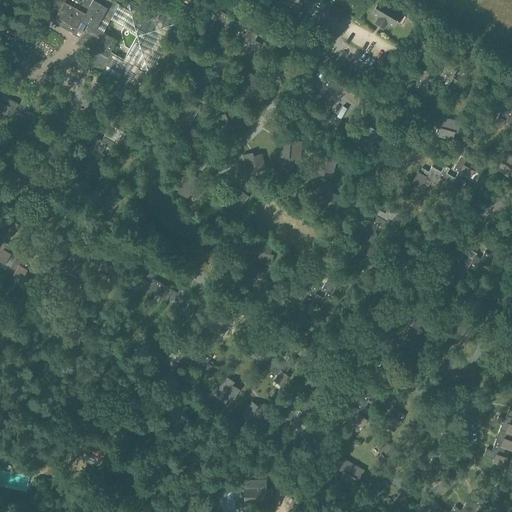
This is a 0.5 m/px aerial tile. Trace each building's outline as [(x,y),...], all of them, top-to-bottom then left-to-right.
[(60,0),(57,6),(52,4),(48,11),(84,32),(79,42),(93,50),(90,56),(89,57),(89,58),(89,59),(89,60),(90,60),(90,61),(91,62),(120,78),(111,93),(122,99),(128,89),(133,91),(139,80),(140,81),(143,77),(136,73),(139,68),(149,74),(149,75),(150,75),(149,74),(164,48),(161,47),(163,42),(166,44),(177,23),(179,23),(179,22),(177,23),(157,11),(154,16),(129,2),(128,2),(128,3),(126,8),(111,0),(60,0)] [(403,13),(381,0),(379,0),(372,13),(379,17),(376,22),(384,28),(387,22),(394,27),(403,13)] [(221,25),(227,15),(221,11),(224,5),(218,2),(212,12),(215,14),(212,19),(217,22),(216,23),(218,24),(218,23),(221,25)] [(236,29),(240,22),(227,15),(221,25),(234,33),(236,30),(236,29)] [(246,42),(252,31),(249,30),(253,23),(248,20),(245,25),(240,22),(236,29),(236,30),(242,33),(243,34),(241,38),(246,42)] [(252,31),(246,42),(249,43),(246,49),(251,51),(250,52),(252,53),(252,52),(255,54),(261,44),(255,40),(258,35),(252,31)] [(434,76),(437,70),(427,65),(425,68),(419,65),(416,70),(421,73),(418,78),(426,81),(429,75),(430,74),(434,76)] [(453,78),(454,76),(455,76),(456,74),(455,74),(456,71),(446,65),(442,72),(437,70),(434,76),(444,81),(446,78),(451,80),(453,78)] [(259,92),(265,82),(246,70),(240,80),(244,82),(239,90),(252,98),(257,91),(259,92)] [(429,83),(426,81),(418,78),(415,84),(410,82),(406,88),(417,93),(419,90),(424,92),(427,88),(428,86),(427,86),(429,83)] [(466,85),(453,78),(451,80),(447,88),(461,95),(466,85)] [(5,96),(0,105),(0,115),(4,118),(5,116),(10,119),(14,111),(19,104),(5,96)] [(507,122),(511,112),(511,111),(506,108),(509,103),(503,99),(497,110),(501,112),(494,125),(502,128),(505,121),(507,122)] [(25,123),(31,113),(28,111),(31,105),(26,102),(23,107),(19,104),(14,111),(21,115),(22,116),(20,120),(25,123)] [(189,128),(200,109),(189,104),(188,106),(181,102),(173,116),(180,120),(179,123),(189,128)] [(225,112),(217,116),(223,129),(231,125),(233,128),(242,124),(233,104),(224,108),(225,112)] [(37,116),(31,113),(22,129),(28,132),(25,137),(33,141),(39,130),(38,130),(40,126),(33,122),(37,116)] [(341,144),(352,126),(330,113),(319,131),(341,144)] [(459,133),(462,121),(440,116),(437,128),(441,129),(439,137),(453,141),(455,132),(459,133)] [(380,133),(373,128),(367,124),(353,144),(366,153),(380,133)] [(124,136),(126,133),(116,127),(112,134),(107,131),(104,137),(114,143),(115,140),(121,143),(123,138),(124,139),(125,137),(124,136)] [(114,143),(104,137),(102,140),(95,136),(92,142),(97,144),(95,149),(102,153),(105,147),(106,147),(106,146),(111,149),(114,143)] [(281,142),(280,157),(289,158),(288,162),(300,163),(302,141),(290,140),(290,143),(281,142)] [(105,155),(102,153),(95,149),(87,162),(97,168),(105,155)] [(318,150),(312,172),(323,175),(325,171),(333,173),(337,160),(328,158),(329,153),(318,150)] [(511,154),(505,150),(498,160),(502,162),(497,170),(509,178),(511,173),(511,154)] [(253,152),(242,155),(247,176),(258,173),(257,169),(265,167),(261,153),(254,155),(253,152)] [(464,175),(463,175),(469,179),(474,171),(479,174),(483,168),(461,155),(453,169),(458,172),(464,175)] [(40,179),(34,176),(38,169),(23,161),(19,168),(24,171),(21,177),(26,180),(26,179),(37,185),(40,179)] [(95,171),(97,168),(87,162),(83,169),(78,166),(74,172),(85,178),(86,174),(92,177),(94,173),(95,173),(96,172),(95,171)] [(447,183),(452,176),(447,173),(450,168),(445,165),(441,172),(438,170),(432,180),(437,183),(440,179),(441,180),(441,179),(447,183)] [(432,180),(438,170),(432,166),(429,172),(422,168),(419,173),(418,172),(412,182),(420,187),(423,182),(428,186),(432,180)] [(187,172),(178,192),(188,197),(189,193),(197,197),(203,184),(195,180),(197,177),(187,172)] [(461,180),(464,175),(458,172),(455,178),(452,176),(447,183),(445,186),(451,189),(454,185),(455,186),(462,189),(466,182),(461,180)] [(35,188),(37,185),(26,179),(26,180),(23,185),(28,187),(27,188),(27,189),(23,195),(31,199),(33,194),(38,197),(41,192),(35,188)] [(118,191),(109,183),(95,200),(103,207),(105,204),(112,210),(121,200),(115,194),(118,191)] [(236,214),(249,196),(239,189),(237,192),(231,187),(222,198),(228,203),(226,207),(236,214)] [(315,204),(334,216),(341,206),(338,204),(342,197),(329,189),(325,196),(321,193),(315,204)] [(376,215),(386,221),(388,218),(400,226),(404,219),(397,215),(399,212),(389,206),(385,213),(380,210),(376,215)] [(386,221),(376,215),(374,219),(368,215),(365,220),(370,223),(367,228),(374,232),(375,232),(378,226),(379,225),(383,227),(386,221)] [(6,235),(11,238),(18,224),(8,219),(7,222),(0,218),(0,231),(1,232),(6,235)] [(378,234),(375,232),(374,232),(367,228),(360,241),(370,247),(378,234)] [(1,254),(0,253),(0,261),(5,264),(8,259),(13,262),(19,252),(15,250),(19,243),(14,241),(11,246),(6,243),(2,250),(3,250),(1,254)] [(370,247),(360,241),(356,247),(351,244),(347,250),(357,256),(359,253),(364,256),(365,254),(372,258),(377,251),(370,247)] [(252,248),(249,259),(270,265),(273,255),(270,254),(273,246),(259,242),(256,250),(252,248)] [(200,245),(191,258),(198,262),(195,265),(206,272),(218,253),(208,246),(206,249),(200,245)] [(86,258),(89,252),(79,247),(77,250),(71,246),(68,252),(73,254),(70,259),(77,263),(80,257),(81,257),(81,256),(86,258)] [(476,255),(477,253),(467,247),(459,261),(469,267),(472,261),(476,255)] [(104,261),(105,259),(106,260),(107,258),(106,257),(108,254),(98,249),(94,255),(89,252),(86,258),(95,264),(97,261),(102,264),(104,261)] [(19,252),(13,262),(10,268),(16,271),(14,275),(21,279),(29,264),(22,260),(25,255),(19,252)] [(472,261),(482,267),(484,264),(489,267),(492,262),(493,263),(494,261),(493,261),(495,258),(485,252),(481,258),(476,255),(472,261)] [(77,263),(70,259),(66,266),(61,263),(57,268),(67,274),(69,271),(82,278),(86,272),(78,268),(80,265),(77,263)] [(117,269),(104,261),(102,264),(98,271),(101,273),(96,281),(103,284),(107,277),(111,279),(117,269)] [(467,269),(469,267),(459,261),(455,267),(450,264),(446,269),(456,275),(458,272),(463,276),(466,271),(467,272),(468,270),(467,269)] [(151,270),(149,272),(145,269),(140,276),(142,278),(136,289),(145,294),(148,289),(149,290),(149,291),(151,292),(151,291),(154,292),(160,282),(153,278),(156,273),(151,270)] [(456,275),(446,269),(444,273),(438,269),(436,272),(434,271),(430,279),(436,283),(437,282),(444,286),(448,280),(449,278),(453,281),(456,275)] [(327,292),(332,295),(340,282),(330,276),(322,289),(327,292)] [(169,297),(173,290),(160,282),(154,292),(167,300),(169,297)] [(316,303),(320,296),(315,293),(318,288),(313,285),(309,292),(306,290),(300,300),(306,303),(308,299),(309,300),(309,299),(315,303),(316,303)] [(297,291),(290,287),(280,304),(287,308),(291,301),(294,303),(297,298),(300,300),(306,290),(300,286),(297,291)] [(180,309),(185,299),(182,297),(186,291),(181,288),(178,293),(173,290),(169,297),(175,301),(176,302),(174,306),(180,309)] [(329,300),(332,295),(327,292),(323,298),(320,296),(316,303),(315,303),(314,306),(319,309),(322,305),(323,306),(330,310),(334,303),(329,300)] [(185,299),(180,309),(183,311),(175,324),(181,327),(186,320),(189,321),(195,311),(188,307),(191,302),(185,299)] [(275,310),(278,305),(267,299),(265,304),(275,310)] [(419,328),(422,322),(423,321),(427,323),(430,317),(420,312),(418,316),(411,312),(409,317),(407,316),(404,322),(412,325),(419,329),(419,328)] [(458,318),(451,329),(458,334),(455,338),(464,344),(477,326),(468,320),(466,323),(458,318)] [(412,325),(405,339),(416,344),(418,339),(425,343),(428,336),(421,333),(422,330),(419,328),(419,329),(412,325)] [(205,355),(210,358),(218,345),(208,339),(200,352),(205,355)] [(416,344),(405,339),(402,346),(396,343),(393,349),(404,354),(406,351),(418,357),(421,350),(414,347),(416,344)] [(261,349),(264,344),(259,340),(255,346),(252,344),(245,353),(250,357),(253,353),(254,354),(260,358),(265,352),(261,349)] [(194,366),(198,359),(194,356),(197,351),(192,348),(188,355),(185,353),(179,363),(184,366),(187,362),(188,363),(188,362),(194,366)] [(179,363),(185,353),(179,349),(176,355),(169,351),(163,361),(166,363),(167,364),(168,364),(173,366),(176,361),(179,363)] [(270,370),(277,361),(265,352),(260,358),(258,361),(270,370)] [(448,353),(437,363),(442,369),(439,372),(447,380),(464,365),(456,357),(453,359),(448,353)] [(208,363),(210,358),(205,355),(202,361),(198,359),(194,366),(192,369),(198,373),(201,368),(202,369),(209,373),(213,366),(208,363)] [(277,361),(270,370),(273,372),(272,373),(274,374),(274,373),(277,375),(274,380),(281,385),(288,376),(285,374),(292,365),(287,361),(283,365),(277,361)] [(232,402),(240,389),(233,385),(234,382),(225,376),(213,394),(223,401),(225,398),(232,402)] [(374,403),(377,397),(368,391),(366,395),(360,391),(356,395),(361,399),(358,403),(365,408),(365,407),(369,402),(370,401),(374,403)] [(392,407),(393,405),(394,406),(395,404),(394,404),(396,401),(387,394),(382,401),(377,397),(374,403),(383,409),(385,406),(390,409),(390,410),(392,407)] [(306,416),(316,403),(306,396),(297,408),(302,412),(306,416)] [(259,407),(252,401),(243,413),(250,418),(248,422),(257,428),(270,411),(261,404),(259,407)] [(365,408),(358,403),(354,409),(349,406),(345,412),(354,418),(352,421),(362,427),(367,420),(363,417),(368,409),(365,408)] [(390,410),(390,409),(385,417),(390,420),(386,426),(394,431),(405,416),(392,407),(390,410)] [(298,418),(302,412),(297,408),(294,413),(289,409),(284,416),(290,420),(290,421),(291,421),(288,425),(294,429),(296,427),(296,426),(301,420),(298,418)] [(511,417),(506,416),(505,419),(498,417),(496,422),(502,424),(500,429),(511,433),(511,417)] [(440,438),(444,431),(438,427),(441,422),(435,418),(429,428),(432,430),(429,435),(434,438),(433,439),(435,440),(435,439),(438,441),(440,438)] [(309,428),(313,422),(309,419),(305,423),(301,420),(296,426),(296,427),(302,431),(301,431),(303,432),(300,436),(305,440),(312,430),(309,428)] [(453,438),(457,432),(452,429),(449,434),(444,431),(440,438),(446,441),(446,442),(447,442),(445,446),(451,450),(457,440),(453,438)] [(511,433),(500,429),(494,444),(505,448),(511,450),(511,433)] [(312,430),(305,440),(308,442),(304,447),(308,450),(308,451),(309,452),(310,451),(313,453),(320,444),(314,439),(317,434),(312,430)] [(93,441),(89,438),(81,450),(80,452),(82,453),(80,456),(93,465),(96,460),(104,449),(100,446),(103,441),(96,436),(93,441)] [(393,468),(402,461),(389,443),(379,450),(381,453),(375,459),(383,470),(390,465),(393,468)] [(505,448),(494,444),(492,451),(486,449),(484,455),(495,459),(494,462),(504,466),(507,457),(503,456),(505,448)] [(448,455),(451,450),(445,446),(439,456),(442,458),(439,463),(442,465),(444,466),(443,467),(445,468),(445,467),(448,469),(454,459),(448,455)] [(439,463),(432,458),(424,472),(434,478),(442,465),(439,463)] [(360,480),(365,470),(346,459),(339,470),(343,472),(339,479),(352,486),(356,478),(360,480)] [(245,503),(268,503),(267,480),(244,481),(245,503)] [(467,502),(463,507),(469,511),(473,511),(474,511),(475,511),(489,511),(492,508),(482,501),(481,503),(476,499),(472,506),(467,502)] [(447,511),(436,503),(428,511),(447,511)]
